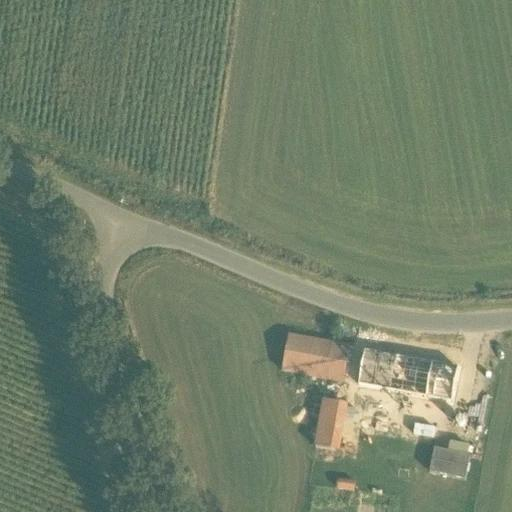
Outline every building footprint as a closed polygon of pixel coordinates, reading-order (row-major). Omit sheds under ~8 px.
[(452,404),(459,369),(289,337),(282,372),(358,387),(355,402),(392,409),(395,394),(452,404)] [(338,450),(348,393),(327,389),(317,446),(338,450)] [(465,455),(470,428),(390,412),(385,439),(465,455)] [(333,500),(343,452),(316,447),(306,495),(333,500)] [(425,452),(421,476),(456,482),(460,459),(425,452)]
